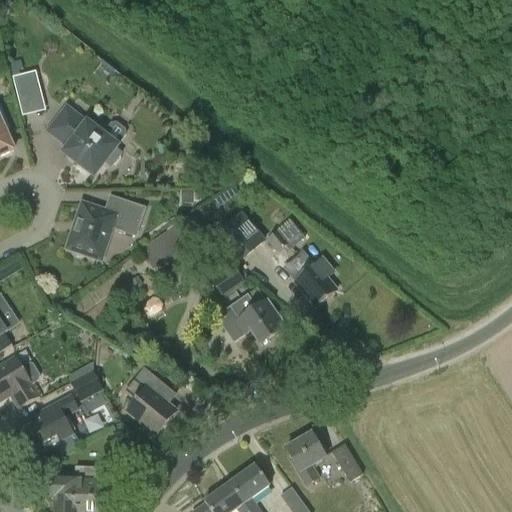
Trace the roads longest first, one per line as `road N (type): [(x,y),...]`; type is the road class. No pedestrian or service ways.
road 1 (residential): [(143,511),(210,452),(467,351)]
road 2 (residential): [(0,252),(38,234),(50,199),(28,181),(0,190)]
